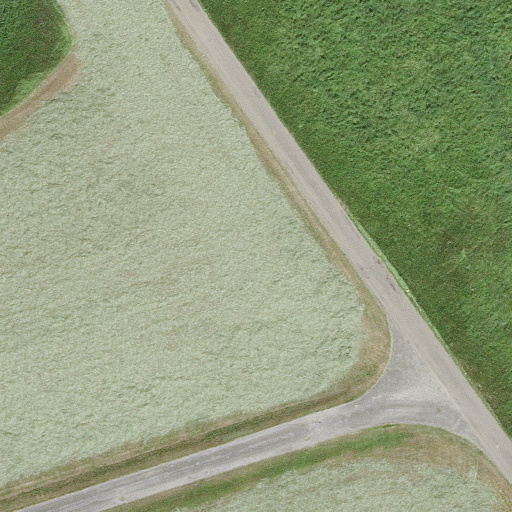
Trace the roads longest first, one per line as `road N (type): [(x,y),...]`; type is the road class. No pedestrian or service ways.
road 1 (track): [(191,0),(446,383)]
road 2 (track): [(446,383),(56,511)]
